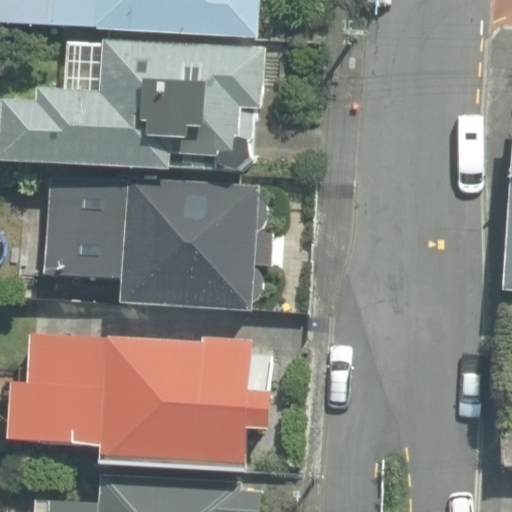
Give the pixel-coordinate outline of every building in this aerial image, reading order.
[(51,28),(263,40),(265,0),(13,0),(13,8),(1,7),(1,0),(0,0),(0,27),(14,27),(14,22),(51,24),(51,28)] [(6,99),(2,164),(177,174),(178,157),(252,161),(254,139),(262,140),(264,110),(271,111),(275,47),(106,37),(103,91),(41,88),(40,101),(6,99)] [(125,303),(257,314),(261,264),(273,265),(276,231),(258,230),(261,188),(132,178),(132,185),(52,178),(45,272),(127,279),(125,303)] [(106,460),(250,468),(253,424),(272,426),(274,388),(254,387),(257,337),(209,335),(208,341),(35,331),(32,381),(15,380),(12,435),(107,441),(106,460)] [(501,467),(511,467),(511,430),(504,430),(501,467)] [(107,476),(106,503),(41,501),(40,511),(264,511),(265,492),(248,492),(248,481),(107,476)]
